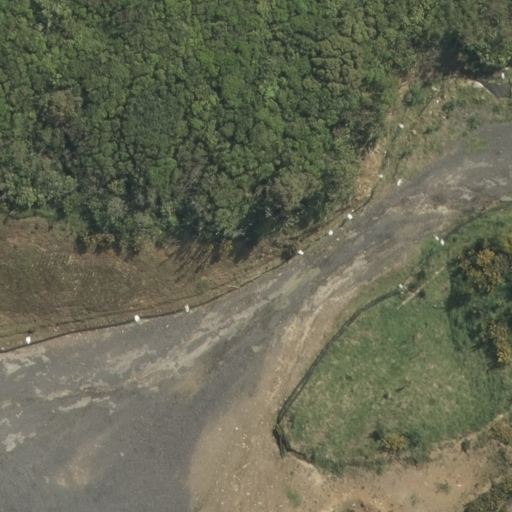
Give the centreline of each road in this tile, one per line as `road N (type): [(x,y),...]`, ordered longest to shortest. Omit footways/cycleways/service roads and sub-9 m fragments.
road 1 (track): [(153,372),(458,223),(511,218)]
road 2 (track): [(0,389),(153,372),(236,425),(266,511)]
